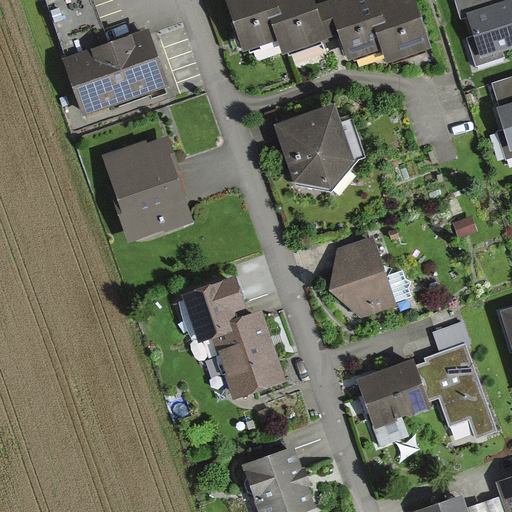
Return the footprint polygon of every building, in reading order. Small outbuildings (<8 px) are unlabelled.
[(44,0),(82,118),(163,92),(146,41),(107,54),(89,0),(44,0)] [(272,0),(223,0),(242,56),(277,44),(271,26),(280,23),(273,1),(272,0)] [(310,0),(274,0),(273,1),(280,23),(271,26),(277,44),(281,59),(334,42),(329,27),(321,30),(314,9),(310,0)] [(371,0),(341,0),(314,9),(321,30),(329,27),(334,42),(338,40),(345,64),(379,53),(372,33),(381,30),(371,0)] [(399,0),(371,0),(381,30),(372,33),(379,53),(384,69),(428,55),(412,7),(403,10),(399,0)] [(511,4),(466,18),(479,60),(511,49),(511,4)] [(511,109),(498,114),(510,152),(511,151),(511,109)] [(336,112),(275,132),(292,183),(329,190),(353,162),(336,112)] [(192,224),(164,144),(102,166),(131,246),(192,224)] [(393,309),(370,243),(337,254),(331,294),(360,320),(393,309)] [(282,386),(258,320),(233,329),(220,291),(184,304),(197,342),(213,337),(236,402),(282,386)] [(511,311),(500,315),(511,352),(511,311)] [(463,350),(413,368),(426,407),(438,402),(448,431),(469,424),(476,444),(493,438),(463,350)] [(413,368),(358,386),(371,425),(426,407),(413,368)] [(292,454),(243,471),(258,511),(311,511),(313,511),(292,454)] [(511,511),(511,471),(496,477),(509,511),(511,511)] [(464,511),(461,502),(431,511),(464,511)]
